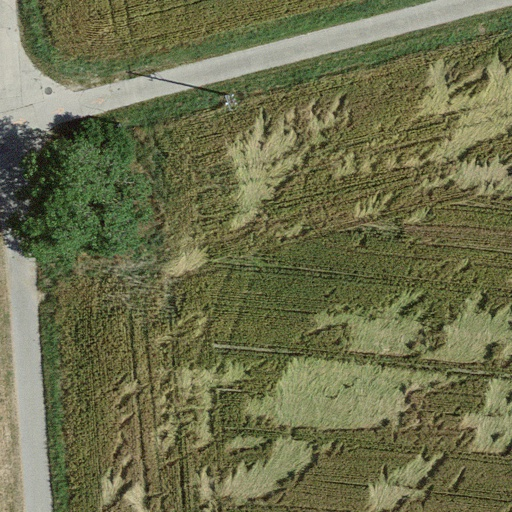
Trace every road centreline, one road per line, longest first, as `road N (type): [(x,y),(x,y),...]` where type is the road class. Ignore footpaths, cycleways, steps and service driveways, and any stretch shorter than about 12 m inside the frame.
road 1 (unclassified): [(486,0),(11,123)]
road 2 (unclassified): [(39,511),(11,123)]
road 3 (unclassified): [(11,123),(2,0)]
